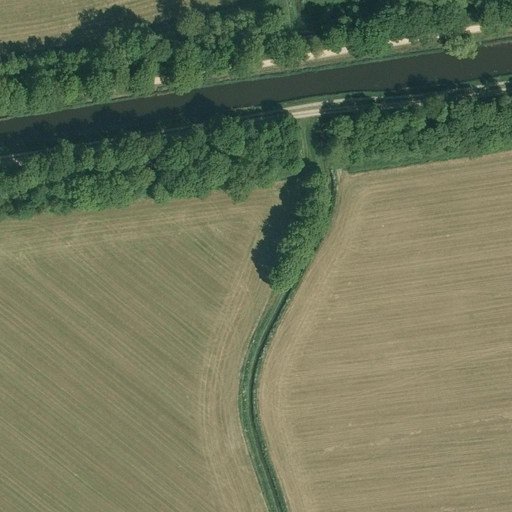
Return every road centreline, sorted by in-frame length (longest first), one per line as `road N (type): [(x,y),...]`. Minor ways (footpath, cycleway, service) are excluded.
road 1 (track): [(0,106),(511,25)]
road 2 (track): [(333,108),(0,163)]
road 3 (track): [(511,87),(333,108)]
